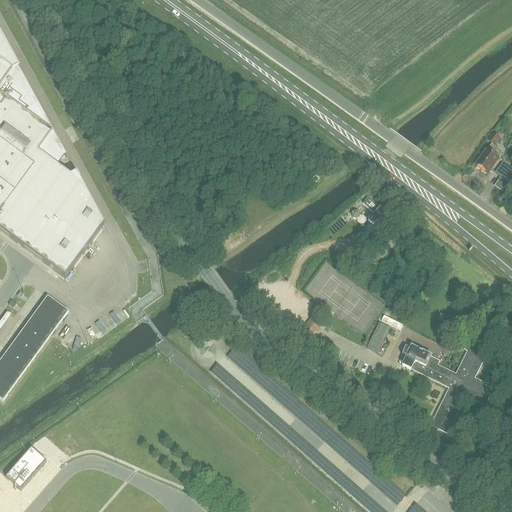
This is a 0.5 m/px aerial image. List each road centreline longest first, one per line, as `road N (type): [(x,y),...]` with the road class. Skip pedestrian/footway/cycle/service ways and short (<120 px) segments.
road 1 (residential): [(503,511),(243,322),(169,219),(40,0)]
road 2 (unclassified): [(511,226),(193,0)]
road 3 (primary): [(394,170),(163,0)]
road 4 (primary): [(394,170),(511,274)]
road 5 (primary): [(511,250),(394,170)]
